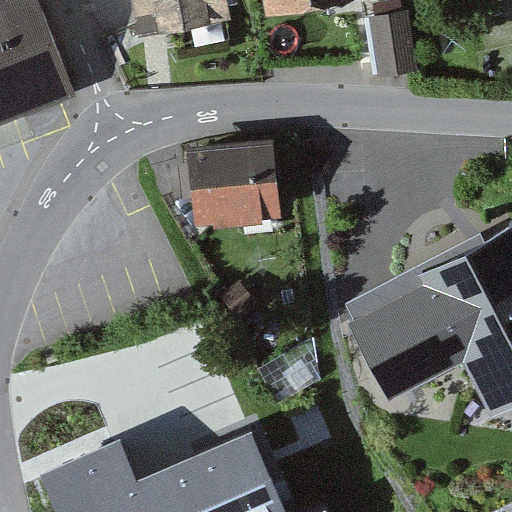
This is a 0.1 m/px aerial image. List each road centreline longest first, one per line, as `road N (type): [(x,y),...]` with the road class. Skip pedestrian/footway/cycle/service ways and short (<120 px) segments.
road 1 (residential): [(511,114),(221,107),(114,136)]
road 2 (residential): [(114,136),(65,182),(13,277),(0,321)]
road 3 (residential): [(59,0),(114,136)]
